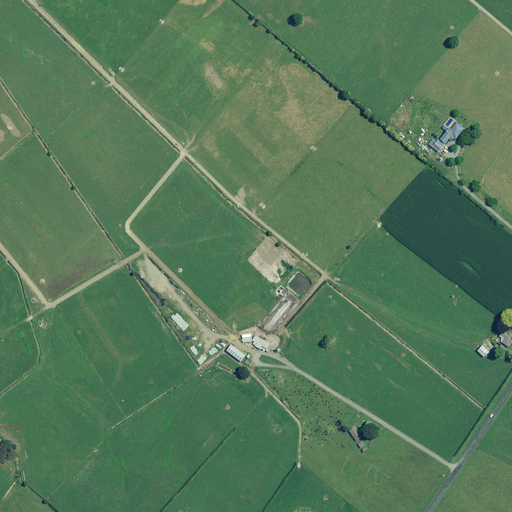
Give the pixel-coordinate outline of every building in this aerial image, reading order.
[(450,140),(451,139),(455,138),(456,139),(465,128),(457,122),(452,129),(450,128),(440,139),(446,144),(449,139),(450,140)] [(436,142),(433,139),(429,144),(438,152),(445,144),(438,139),(436,142)] [(507,334),(503,330),(499,336),(502,338),(500,341),(508,347),(510,344),(511,345),(511,343),(511,337),(511,333),(509,331),(507,334)] [(255,336),(252,341),(254,342),(253,344),(255,346),(260,349),(262,346),(267,349),(270,344),(255,336)] [(246,356),(231,345),(227,351),(241,362),(246,356)] [(489,352),(483,345),(477,351),(484,357),(489,352)] [(357,430),(355,426),(353,428),(352,426),(348,429),(356,441),(362,437),(360,434),(362,432),(359,428),(357,430)]
